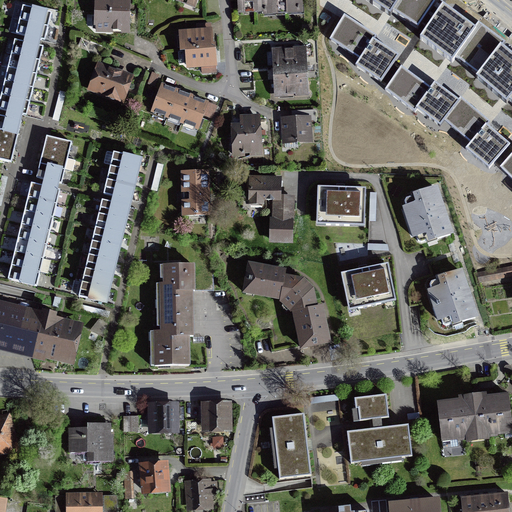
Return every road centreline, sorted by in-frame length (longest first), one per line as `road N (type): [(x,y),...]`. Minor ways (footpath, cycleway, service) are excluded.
road 1 (tertiary): [(253,385),(511,347)]
road 2 (tertiary): [(0,383),(253,385)]
road 3 (unclassified): [(253,385),(228,511)]
